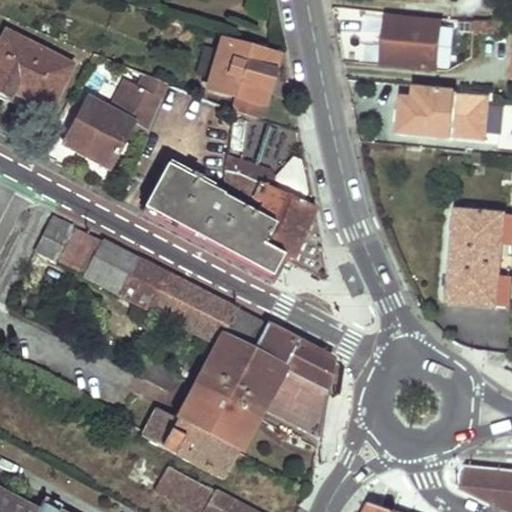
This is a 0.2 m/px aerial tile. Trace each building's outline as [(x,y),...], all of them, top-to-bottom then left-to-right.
[(442,22),(388,17),(383,65),(436,70),(442,22)] [(476,24),(474,33),(500,34),(501,23),(476,21),(476,24)] [(464,32),(474,33),(476,24),(464,23),(464,32)] [(8,35),(0,49),(0,90),(1,91),(0,92),(0,96),(7,99),(13,88),(48,106),(69,67),(8,35)] [(208,90),(237,99),(232,113),(234,114),(258,120),(273,73),(277,58),(263,54),(265,49),(257,46),(255,52),(246,49),(223,42),(208,90)] [(257,46),(248,43),(246,49),(255,52),(257,46)] [(89,96),(64,145),(98,163),(103,154),(113,159),(134,120),(152,130),(169,88),(142,74),(137,85),(122,78),(108,106),(89,96)] [(454,89),(411,85),(410,98),(399,97),(397,131),(450,136),(453,95),(454,89)] [(48,106),(13,88),(7,99),(42,116),(48,106)] [(487,98),(453,95),(450,136),(483,139),(487,98)] [(476,153),(476,163),(486,164),(487,154),(476,153)] [(113,159),(103,154),(98,163),(109,168),(113,159)] [(250,179),(247,178),(252,167),(228,159),(226,168),(222,198),(273,226),(262,247),(280,256),(287,259),(291,262),(312,213),(311,206),(266,186),(250,179)] [(252,167),(247,178),(250,179),(266,186),(270,178),(266,170),(253,164),(252,167)] [(167,170),(146,212),(241,263),(270,279),(280,256),(262,247),(273,226),(222,198),(167,170)] [(450,304),(498,307),(501,278),(504,247),(507,216),(458,211),(450,304)] [(22,244),(58,262),(74,230),(39,212),(22,244)] [(74,230),(58,262),(118,295),(136,261),(106,246),(74,230)] [(287,259),(280,256),(270,279),(276,282),(287,259)] [(136,261),(118,295),(146,310),(164,275),(147,266),(136,261)] [(164,275),(146,310),(214,346),(234,310),(213,300),(164,275)] [(511,278),(501,278),(498,307),(509,308),(511,278)] [(214,346),(199,374),(231,390),(250,354),(264,326),(234,310),(214,346)] [(264,326),(250,354),(326,393),(331,360),(271,329),(264,326)] [(199,374),(192,385),(256,418),(260,408),(318,438),(321,419),(326,393),(250,354),(231,390),(199,374)] [(140,380),(163,392),(172,375),(148,363),(142,374),(140,380)] [(192,385),(173,420),(236,453),(246,437),(256,418),(192,385)] [(152,410),(139,436),(222,481),(236,453),(173,420),(152,410)] [(164,471),(138,457),(125,481),(151,494),(153,493),(164,471)] [(511,511),(511,472),(464,468),(459,490),(504,511),(511,511)] [(164,471),(153,493),(186,511),(201,511),(213,491),(207,488),(205,492),(164,471)] [(230,511),(236,503),(213,491),(201,511),(230,511)] [(30,511),(0,495),(0,511),(30,511)] [(251,511),(236,503),(230,511),(251,511)]
